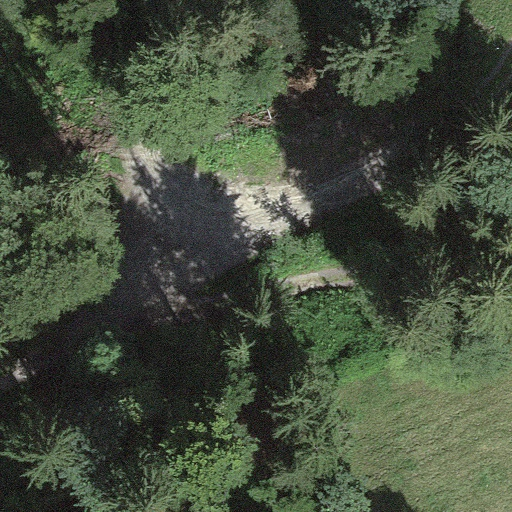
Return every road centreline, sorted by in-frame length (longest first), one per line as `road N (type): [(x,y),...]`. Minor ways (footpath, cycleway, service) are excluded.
road 1 (track): [(127,312),(441,139),(511,57)]
road 2 (track): [(0,373),(127,312)]
